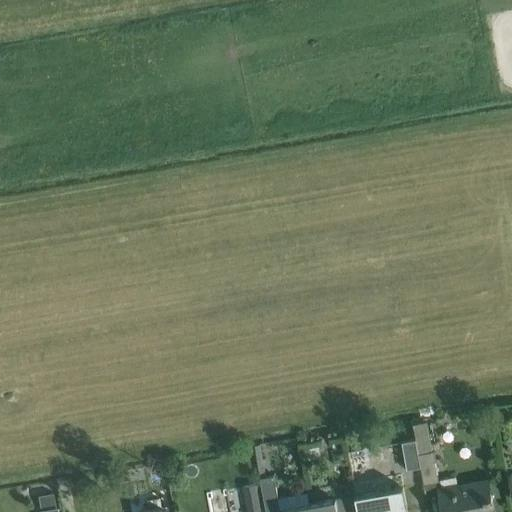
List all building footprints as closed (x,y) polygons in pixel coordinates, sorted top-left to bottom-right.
[(421,467),(419,453),(417,439),(403,442),(408,469),(421,467)] [(439,480),(434,451),(419,453),(421,467),(424,483),(439,480)] [(312,511),(311,503),(280,509),(274,475),(260,478),(265,511),(312,511)] [(493,511),(491,498),(488,479),(439,489),(443,511),(493,511)] [(254,511),(261,511),(256,483),(245,486),(249,511),(254,511)] [(407,511),(403,487),(355,495),(356,497),(358,511),(407,511)] [(53,492),(38,495),(41,511),(40,511),(57,511),(57,508),(56,508),(53,492)] [(358,511),(356,497),(336,500),(336,499),(311,503),(312,511),(358,511)]
